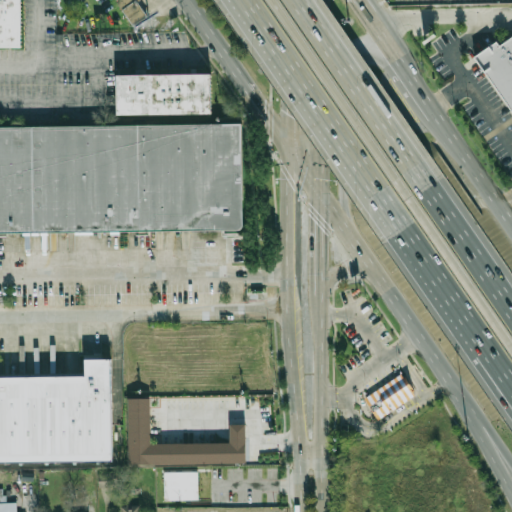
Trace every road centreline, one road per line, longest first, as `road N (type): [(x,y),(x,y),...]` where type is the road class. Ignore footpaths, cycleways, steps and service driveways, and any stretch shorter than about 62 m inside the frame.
road 1 (primary): [(186,0),(416,334)]
road 2 (secondary): [(286,140),(297,511)]
road 3 (primary): [(456,141),(425,122),(383,60),(358,51),(348,85),(342,192),(348,230)]
road 4 (motorway): [(374,194),(511,388)]
road 5 (motorway): [(242,0),(374,194)]
road 6 (motorway): [(394,180),(269,0)]
road 7 (motorway): [(511,347),(394,180)]
road 8 (motorway): [(415,165),(299,0)]
road 9 (secondary): [(324,511),(322,312)]
road 10 (secondary): [(321,190),(323,0)]
road 11 (motorway): [(511,306),(415,165)]
road 12 (secondary): [(290,0),(286,140)]
